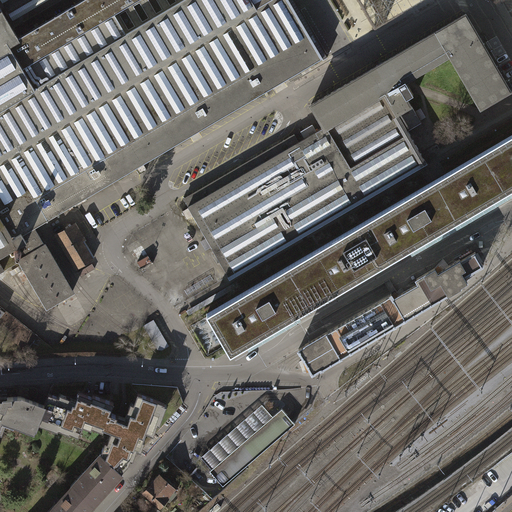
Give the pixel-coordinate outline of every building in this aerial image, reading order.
[(293,0),(274,0),(0,164),(0,271),(20,260),(44,244),(34,227),(139,165),(194,133),(278,84),(326,55),(293,0)] [(0,0),(0,164),(274,0),(0,0)] [(324,127),(325,128),(406,81),(412,77),(450,55),(481,108),(511,90),(484,44),(477,32),(466,14),(411,46),(311,105),(324,127)] [(511,84),(511,63),(503,69),(511,84)] [(414,94),(406,81),(325,128),(324,127),(317,131),(312,124),(203,188),(184,199),(230,279),(427,165),(415,143),(408,130),(421,123),(407,99),(414,94)] [(511,135),(441,177),(465,216),(511,188),(511,135)] [(440,231),(465,216),(441,177),(207,313),(231,353),(277,326),(440,231)] [(72,224),(54,235),(73,267),(92,256),(72,224)] [(44,244),(20,260),(47,306),(73,291),(44,244)] [(309,369),(311,373),(465,281),(464,278),(462,276),(481,265),(473,252),(459,261),(458,259),(436,272),(435,270),(433,268),(414,279),(417,283),(392,298),(390,296),(389,294),(297,349),(304,362),(309,369)] [(0,331),(24,350),(36,336),(0,307),(0,331)] [(154,320),(144,326),(160,352),(169,346),(154,320)] [(0,435),(1,434),(3,434),(9,420),(18,423),(17,426),(27,430),(29,425),(38,429),(42,420),(62,427),(60,429),(71,433),(73,429),(83,432),(86,422),(95,425),(94,428),(105,432),(106,429),(118,433),(113,445),(108,443),(103,454),(52,511),(88,511),(124,473),(119,469),(126,461),(128,457),(134,460),(141,440),(144,441),(148,432),(155,434),(159,425),(156,424),(164,405),(140,395),(129,424),(118,420),(119,417),(111,414),(115,405),(96,397),(94,399),(81,394),(76,405),(51,395),(47,407),(22,397),(4,399),(3,402),(0,401),(0,435)] [(199,456),(210,468),(271,416),(260,404),(199,456)] [(271,416),(210,468),(208,470),(217,481),(221,485),(293,424),(289,419),(280,408),(271,416)] [(172,488),(158,474),(142,492),(157,505),(172,488)] [(218,503),(210,511),(216,511),(221,507),(218,503)]
